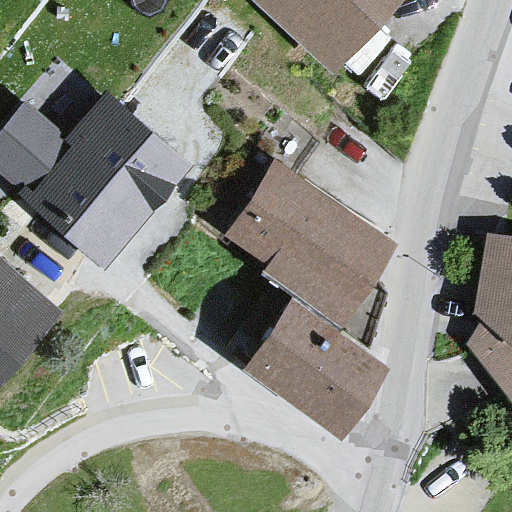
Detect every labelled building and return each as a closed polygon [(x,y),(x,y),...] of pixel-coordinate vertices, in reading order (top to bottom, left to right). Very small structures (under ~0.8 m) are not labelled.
[(245,0),(318,75),(396,0),(245,0)] [(218,154),(126,75),(78,130),(37,94),(0,135),(0,152),(123,261),(218,154)] [(406,226),(270,145),(225,221),(268,246),(259,261),(353,316),(406,226)] [(0,229),(0,387),(19,402),(95,303),(0,229)] [(281,293),(241,357),(341,419),(381,355),(281,293)] [(511,321),(507,318),(487,343),(511,370),(511,321)]
